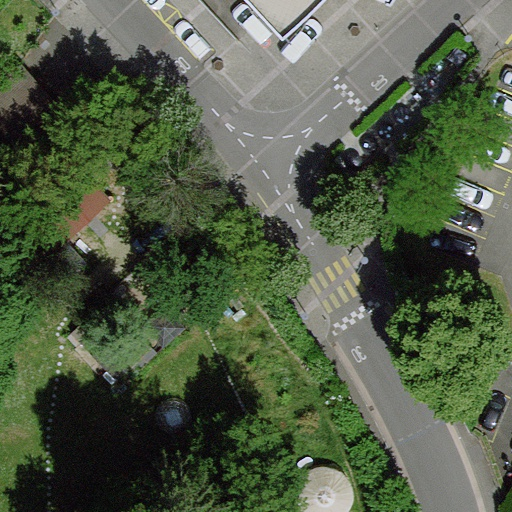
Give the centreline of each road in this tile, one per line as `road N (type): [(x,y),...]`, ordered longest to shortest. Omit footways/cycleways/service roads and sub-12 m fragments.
road 1 (residential): [(259,173),(395,370),(455,511)]
road 2 (residential): [(259,173),(457,0)]
road 3 (residential): [(107,0),(259,173)]
